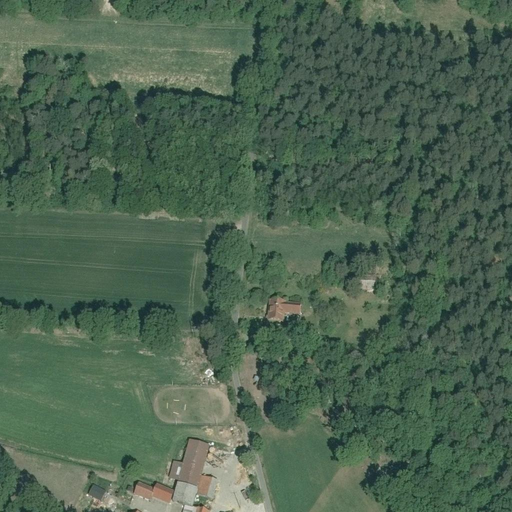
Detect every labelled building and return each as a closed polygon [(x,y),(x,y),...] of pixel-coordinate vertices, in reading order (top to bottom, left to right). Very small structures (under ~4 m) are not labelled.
[(372,273),(350,272),(350,286),(372,287),(372,273)] [(294,309),(295,298),(276,297),(276,294),(263,293),(261,315),(279,316),(279,308),(294,309)] [(297,344),(317,344),(317,330),(297,330),(297,344)] [(209,447),(188,441),(168,511),(204,511),(192,509),(195,498),(211,502),(217,482),(201,478),(209,447)] [(136,484),(132,497),(149,502),(152,489),(136,484)] [(85,495),(98,502),(103,492),(91,485),(85,495)]
